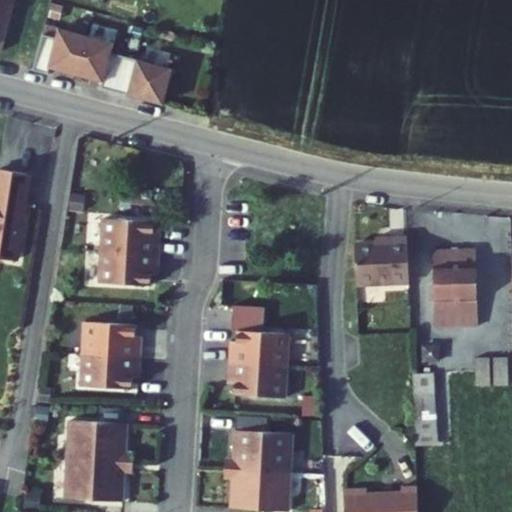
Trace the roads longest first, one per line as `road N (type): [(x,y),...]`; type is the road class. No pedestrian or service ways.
road 1 (residential): [(212,139),(206,262),(191,317),(181,511)]
road 2 (residential): [(342,173),(331,310),(333,450)]
road 3 (residential): [(0,84),(212,139)]
road 4 (residential): [(342,173),(511,193)]
road 5 (residential): [(212,139),(342,173)]
